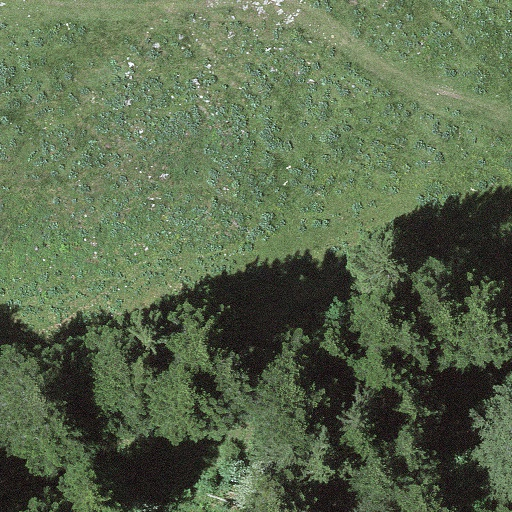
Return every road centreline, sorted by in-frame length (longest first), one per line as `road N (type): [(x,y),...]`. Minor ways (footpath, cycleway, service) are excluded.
road 1 (track): [(511,117),(390,75),(278,0)]
road 2 (track): [(191,0),(132,9),(0,0)]
